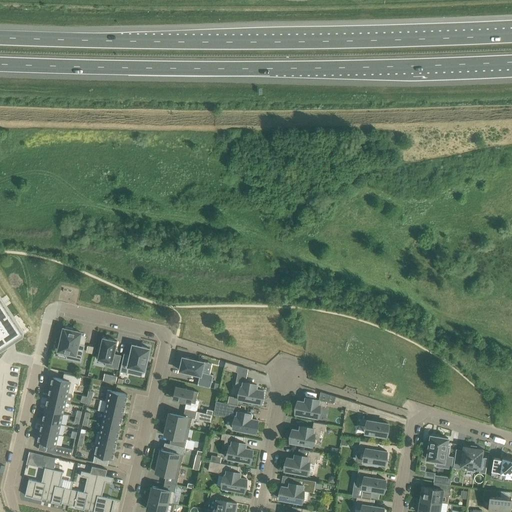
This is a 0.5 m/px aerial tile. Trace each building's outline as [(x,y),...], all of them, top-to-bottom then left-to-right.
[(0,346),(3,344),(2,342),(6,340),(13,337),(22,332),(10,314),(4,304),(2,305),(0,301),(0,299),(0,298),(0,346)] [(65,329),(64,328),(59,350),(68,352),(66,358),(81,361),(85,345),(78,343),(81,332),(73,330),(73,328),(66,326),(65,329)] [(117,340),(103,337),(100,350),(98,350),(96,358),(106,360),(105,365),(118,368),(121,355),(114,353),(117,340)] [(133,344),(131,354),(124,353),(120,371),(127,373),(128,366),(145,370),(150,348),(133,344)] [(204,361),(183,356),(180,370),(200,375),(198,384),(210,387),(213,374),(202,372),(204,361)] [(224,368),(236,372),(238,365),(226,362),(224,368)] [(80,377),(65,373),(63,380),(53,377),(51,388),(68,392),(72,393),(75,382),(79,383),(80,377)] [(236,380),(235,385),(241,387),(239,398),(261,403),(262,400),(263,400),(264,393),(263,393),(263,390),(256,389),(257,384),(236,380)] [(176,386),(173,398),(196,403),(198,391),(176,386)] [(68,392),(51,388),(48,398),(65,402),(68,392)] [(127,395),(108,390),(105,400),(108,401),(125,405),(127,395)] [(334,402),(346,406),(348,400),(336,396),(334,402)] [(297,403),(295,410),(296,410),(296,413),(305,415),(318,417),(320,405),(326,406),(327,401),(306,397),(305,402),(298,400),(297,403)] [(65,402),(48,398),(46,409),(63,413),(65,402)] [(348,400),(346,406),(358,410),(360,404),(348,400)] [(125,405),(108,401),(105,412),(122,416),(125,405)] [(236,416),(233,428),(255,432),(256,429),(257,430),(258,423),(257,422),(258,420),(251,418),(252,414),(240,411),(241,405),(231,404),(216,401),(214,414),(229,417),(230,415),(236,416)] [(167,423),(190,429),(192,417),(211,421),(212,414),(206,413),(185,408),(184,415),(170,412),(167,423)] [(63,413),(46,409),(43,419),(60,423),(63,413)] [(122,416),(105,412),(103,422),(120,426),(122,416)] [(365,432),(376,434),(386,436),(388,423),(360,418),(359,424),(367,425),(365,432)] [(60,423),(43,419),(41,430),(58,434),(60,423)] [(120,426),(103,422),(100,433),(117,437),(120,426)] [(291,431),(290,438),(291,439),(290,441),(300,443),(312,446),(315,434),(320,435),(321,430),(325,430),(327,424),(314,422),(313,428),(301,426),(300,430),(293,429),(292,432),(291,431)] [(190,429),(167,423),(165,435),(171,437),(170,444),(185,447),(190,429)] [(58,434),(41,430),(38,440),(50,443),(48,451),(61,454),(63,446),(55,444),(58,434)] [(100,433),(98,432),(96,443),(98,443),(115,447),(117,437),(100,433)] [(222,432),(221,439),(225,440),(224,445),(230,446),(228,458),(250,462),(250,459),(251,459),(253,452),(252,452),(252,449),(245,448),(246,443),(234,441),(235,435),(225,433),(222,432)] [(448,438),(431,435),(427,459),(437,460),(447,462),(448,455),(449,447),(447,447),(448,438)] [(365,453),(364,460),(385,464),(387,451),(373,449),(374,442),(360,440),(358,452),(365,453)] [(115,447),(98,443),(96,454),(113,458),(115,447)] [(455,454),(453,468),(461,469),(461,466),(466,466),(465,470),(475,471),(475,468),(480,469),(479,472),(486,473),(488,458),(482,457),(484,449),(464,446),(463,450),(462,456),(455,454)] [(286,460),(284,467),(285,467),(285,470),(307,474),(313,475),(315,463),(316,458),(320,459),(321,453),(309,450),(299,448),(298,455),(295,454),(294,459),(287,457),(287,460),(286,460)] [(161,449),(159,460),(181,466),(184,454),(161,449)] [(44,455),(43,460),(46,461),(55,463),(56,457),(44,455)] [(502,459),(494,458),(491,477),(500,478),(501,471),(511,473),(511,458),(503,457),(502,459)] [(159,460),(156,472),(167,474),(165,481),(177,484),(178,477),(181,466),(159,460)] [(29,479),(25,495),(32,497),(42,499),(43,498),(47,499),(47,500),(54,469),(55,463),(46,461),(42,482),(29,479)] [(230,464),(210,461),(209,470),(219,472),(219,474),(225,475),(222,487),(244,491),(245,488),(246,489),(247,481),(246,481),(247,479),(240,477),(241,473),(229,470),(230,464)] [(72,489),(68,504),(75,505),(74,507),(84,509),(85,508),(89,509),(89,510),(98,473),(106,475),(107,469),(92,466),(91,472),(82,470),(81,476),(87,477),(84,491),(72,489)] [(363,488),(374,490),(384,492),(386,479),(372,477),(373,470),(359,468),(357,480),(364,481),(363,488)] [(54,469),(47,500),(47,499),(52,500),(51,502),(62,504),(62,502),(68,504),(72,489),(60,486),(63,471),(54,469)] [(98,473),(89,510),(90,509),(94,510),(94,511),(96,511),(111,511),(115,499),(102,496),(105,481),(112,483),(114,477),(106,475),(98,473)] [(452,477),(435,474),(434,481),(450,484),(452,477)] [(281,489),(280,488),(279,495),(280,496),(280,498),(302,503),(304,491),(314,492),(316,481),(293,477),(292,483),(290,483),(289,487),(282,486),(281,489)] [(153,486),(150,497),(172,503),(177,484),(165,481),(163,488),(153,486)] [(423,486),(421,499),(442,502),(443,494),(449,495),(451,484),(450,484),(438,482),(437,488),(423,486)] [(498,491),(484,489),(483,500),(490,501),(489,511),(495,511),(510,511),(511,507),(511,500),(511,498),(498,497),(498,491)] [(214,510),(223,511),(236,511),(237,506),(236,506),(237,503),(223,500),(224,494),(212,491),(210,498),(217,499),(215,510),(214,510)] [(357,496),(355,508),(362,509),(361,511),(383,511),(384,507),(370,505),(371,498),(360,497),(357,496)] [(165,511),(168,502),(172,503),(150,497),(147,509),(153,510),(152,511),(165,511)] [(440,511),(442,502),(421,499),(419,511),(421,511),(440,511)]
